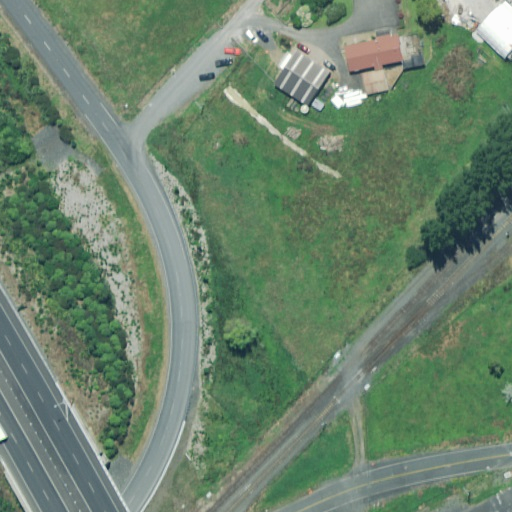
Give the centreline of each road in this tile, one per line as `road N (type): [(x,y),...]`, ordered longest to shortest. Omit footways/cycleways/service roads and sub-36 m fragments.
road 1 (unclassified): [(120,511),(149,467),(177,393),(185,316),(178,271),(125,147),(21,0)]
road 2 (motorway): [(0,331),(103,511)]
road 3 (motorway): [(62,511),(0,404)]
